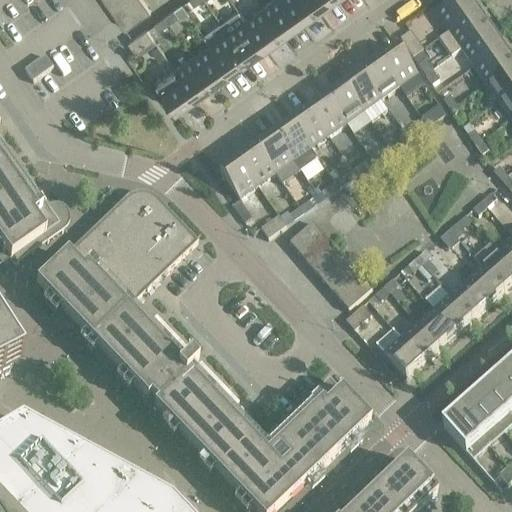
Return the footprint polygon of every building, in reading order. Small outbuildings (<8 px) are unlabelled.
[(121,0),(103,0),(109,9),(121,0)] [(142,1),(141,0),(121,0),(109,9),(117,19),(142,1)] [(300,24),(282,0),(274,0),(262,8),(282,37),(300,24)] [(318,12),(309,0),(282,0),(300,24),(318,12)] [(334,0),(309,0),(318,12),(334,0)] [(459,0),(436,16),(449,35),(477,15),(466,0),(459,0)] [(150,13),(142,1),(117,19),(125,30),(150,13)] [(282,37),(262,8),(245,21),(265,49),(282,37)] [(178,18),(173,11),(164,18),(168,25),(178,18)] [(477,15),(449,35),(439,42),(452,59),(461,52),(490,32),(477,15)] [(168,25),(164,18),(154,25),(158,32),(168,25)] [(265,49),(245,21),(227,33),(247,62),(265,49)] [(153,41),(146,31),(127,43),(135,54),(153,41)] [(502,50),(490,32),(461,52),(474,70),(502,50)] [(247,62),(227,33),(210,46),(229,74),(247,62)] [(411,34),(400,42),(413,60),(424,53),(411,34)] [(229,74),(210,46),(192,58),(212,86),(229,74)] [(157,47),(151,51),(159,63),(165,58),(157,47)] [(418,77),(398,49),(379,62),(399,90),(418,77)] [(511,69),(511,64),(502,50),(474,70),(486,88),(511,69)] [(212,86),(192,58),(174,71),(194,99),(212,86)] [(54,70),(45,59),(25,73),(33,85),(54,70)] [(399,90),(379,62),(362,74),(382,103),(399,90)] [(425,63),(418,68),(425,78),(432,73),(425,63)] [(511,96),(511,69),(486,88),(499,105),(511,96)] [(194,99),(174,71),(156,83),(176,112),(194,99)] [(439,83),(432,73),(425,78),(432,88),(439,83)] [(382,103),(362,74),(344,87),(364,115),(382,103)] [(364,115),(344,87),(326,99),(346,127),(364,115)] [(511,122),(511,96),(499,105),(511,123),(511,122)] [(346,127),(326,99),(309,112),(329,140),(346,127)] [(450,99),(443,103),(450,113),(457,109),(450,99)] [(464,119),(457,109),(450,113),(457,123),(464,119)] [(446,118),(441,111),(431,118),(436,125),(446,118)] [(329,140),(309,112),(291,124),(311,152),(329,140)] [(318,162),(311,152),(291,124),(273,136),(300,175),(318,162)] [(415,129),(405,136),(410,143),(420,136),(415,129)] [(474,134),(468,139),(475,149),(481,144),(474,134)] [(300,175),(273,136),(256,149),(276,177),(283,187),(300,175)] [(410,143),(405,136),(395,143),(400,150),(410,143)] [(0,266),(1,268),(11,261),(34,245),(59,228),(62,224),(62,220),(59,216),(55,214),(50,216),(42,203),(25,181),(9,158),(0,144),(0,266)] [(488,154),(481,144),(475,149),(482,159),(488,154)] [(276,177),(256,149),(238,161),(258,190),(276,177)] [(380,154),(370,161),(375,168),(385,161),(380,154)] [(258,190),(238,161),(220,174),(240,203),(258,190)] [(375,168),(370,161),(360,168),(365,175),(375,168)] [(499,170),(493,175),(493,176),(501,185),(507,179),(499,170)] [(345,179),(335,186),(339,193),(349,186),(345,179)] [(511,190),(511,184),(507,179),(501,185),(509,194),(511,190)] [(339,193),(335,186),(325,193),(329,200),(339,193)] [(127,200),(125,201),(182,261),(197,246),(156,202),(155,201),(153,200),(151,199),(149,198),(147,197),(145,196),(142,196),(140,196),(138,196),(135,196),(133,197),(131,198),(129,199),(127,200)] [(496,203),(491,197),(482,205),(487,211),(496,203)] [(182,261),(125,201),(110,216),(166,275),(182,261)] [(240,203),(232,208),(245,225),(252,220),(240,203)] [(309,204),(299,211),(304,218),(314,211),(309,204)] [(487,211),(482,205),(473,213),(478,219),(487,211)] [(304,218),(299,211),(289,218),(294,225),(304,218)] [(166,275),(110,216),(94,231),(150,290),(166,275)] [(279,219),(261,232),(268,243),(287,230),(279,219)] [(289,246),(298,257),(321,236),(313,226),(289,246)] [(464,232),(458,226),(449,234),(455,240),(464,232)] [(150,290),(94,231),(77,247),(134,307),(135,306),(135,305),(150,290)] [(455,240),(449,234),(440,242),(445,248),(455,240)] [(330,245),(321,236),(298,257),(306,266),(330,245)] [(511,244),(498,256),(511,272),(511,244)] [(338,255),(330,245),(306,266),(315,275),(338,255)] [(77,247),(28,294),(235,511),(271,511),(272,511),(280,511),(369,426),(328,382),(265,442),(234,409),(238,405),(200,365),(196,369),(189,362),(194,358),(156,318),(151,323),(135,306),(134,307),(77,247)] [(474,262),(482,271),(505,297),(511,290),(511,272),(498,256),(490,247),(474,262)] [(431,260),(426,254),(417,262),(422,268),(431,260)] [(346,264),(338,255),(315,275),(323,285),(346,264)] [(422,268),(417,262),(408,270),(413,276),(418,272),(422,268)] [(355,274),(346,264),(323,285),(331,294),(355,274)] [(422,268),(418,272),(427,283),(432,279),(422,268)] [(505,297),(482,271),(466,285),(488,311),(505,297)] [(363,283),(355,274),(331,294),(340,304),(363,283)] [(372,293),(363,283),(340,304),(348,314),(372,293)] [(399,289),(393,283),(384,291),(390,297),(399,289)] [(488,311),(466,285),(449,299),(472,325),(488,311)] [(390,297),(384,291),(375,299),(380,305),(390,297)] [(472,325),(449,299),(433,313),(456,339),(472,325)] [(371,320),(363,310),(346,325),(354,334),(371,320)] [(456,339),(433,313),(417,328),(440,354),(456,339)] [(440,354),(417,328),(401,342),(424,368),(440,354)] [(376,348),(384,357),(407,383),(424,368),(401,342),(393,333),(376,348)] [(511,380),(506,374),(490,387),(511,411),(511,380)] [(511,429),(511,411),(490,387),(475,401),(506,435),(511,429)] [(506,435),(475,401),(460,414),(490,449),(506,435)] [(490,449),(460,414),(444,428),(474,463),(490,449)] [(21,421),(0,433),(0,511),(179,511),(170,502),(21,421)] [(403,461),(350,511),(419,511),(436,496),(403,461)] [(511,484),(511,473),(509,470),(499,478),(508,488),(511,484)]
